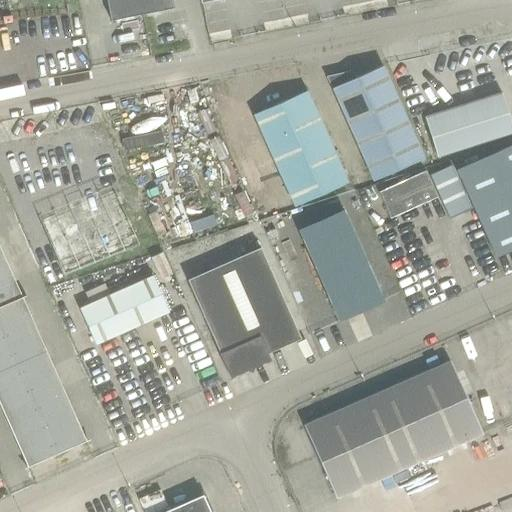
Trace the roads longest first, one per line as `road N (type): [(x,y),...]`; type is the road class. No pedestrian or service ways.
road 1 (unclassified): [(511,8),(0,107)]
road 2 (unclassified): [(230,413),(511,288)]
road 3 (unclassified): [(109,466),(230,413)]
